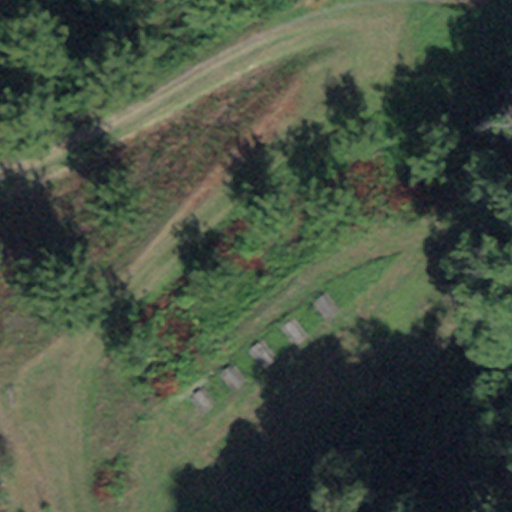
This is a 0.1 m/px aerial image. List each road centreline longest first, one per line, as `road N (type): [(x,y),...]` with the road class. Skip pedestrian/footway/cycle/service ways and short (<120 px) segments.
road 1 (track): [(0,181),(142,118),(279,39),(365,20),(378,42),(83,346),(62,384),(61,426),(83,511)]
road 2 (track): [(196,511),(230,459),(391,328)]
